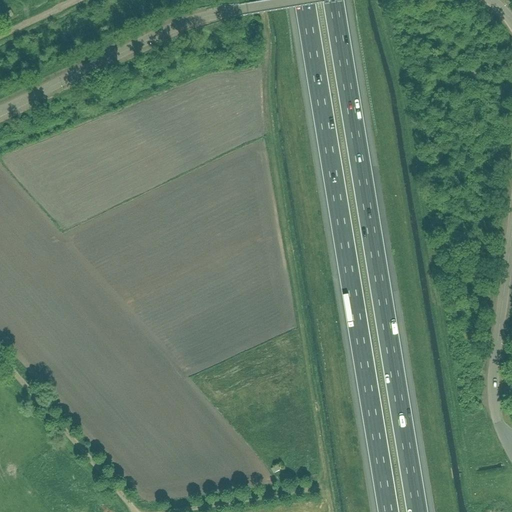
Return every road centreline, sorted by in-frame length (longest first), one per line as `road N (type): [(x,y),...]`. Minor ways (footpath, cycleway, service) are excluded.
road 1 (motorway): [(418,511),(332,0)]
road 2 (motorway): [(305,0),(387,511)]
road 3 (track): [(329,511),(274,176),(260,0)]
road 4 (unclassified): [(0,111),(180,27),(299,0)]
road 5 (unclassified): [(511,448),(492,386),(511,228)]
road 6 (unclassified): [(135,511),(0,358)]
